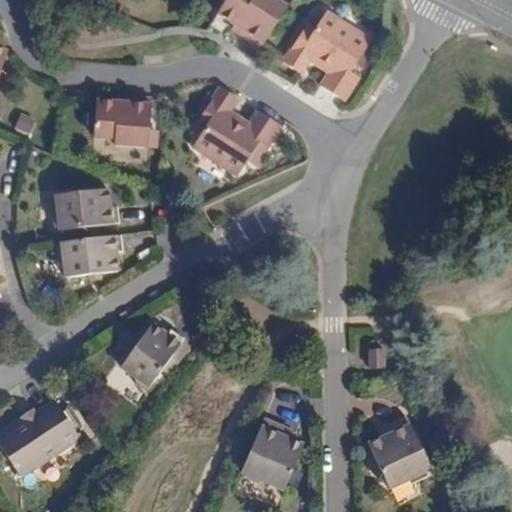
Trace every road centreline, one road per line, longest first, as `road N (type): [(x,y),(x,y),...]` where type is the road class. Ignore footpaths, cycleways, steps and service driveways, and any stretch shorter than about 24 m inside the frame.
road 1 (residential): [(361,150),(231,73),(87,77),(38,62),(0,1)]
road 2 (residential): [(319,189),(333,254),(335,511)]
road 3 (residential): [(319,189),(46,351)]
road 4 (residential): [(454,0),(361,150)]
road 5 (residential): [(5,209),(6,264),(46,351)]
